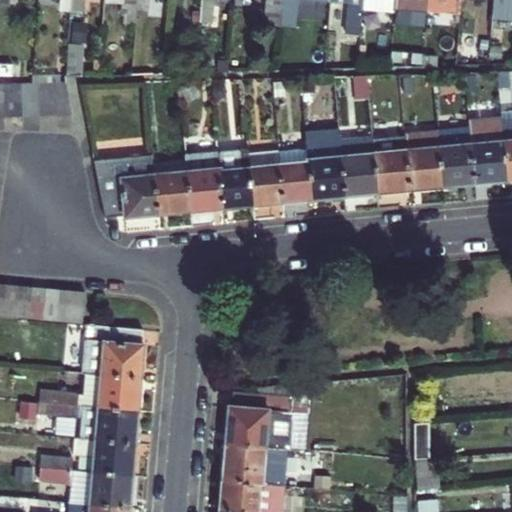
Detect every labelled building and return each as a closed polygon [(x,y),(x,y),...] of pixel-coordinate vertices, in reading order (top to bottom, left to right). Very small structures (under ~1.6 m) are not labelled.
[(72,0),(72,11),(86,12),(87,0),(72,0)] [(126,0),(125,15),(136,16),(137,0),(126,0)] [(137,0),(136,16),(149,17),(149,0),(137,0)] [(190,0),(189,21),(203,21),(204,0),(190,0)] [(204,0),(203,21),(218,22),(219,0),(204,0)] [(268,0),(267,26),(283,27),(285,0),(268,0)] [(285,0),(283,27),(298,27),(299,0),(285,0)] [(343,0),(352,1),(350,31),(362,32),(364,2),(364,0),(343,0)] [(397,0),(397,5),(429,8),(429,0),(397,0)] [(494,4),(492,38),(506,40),(508,3),(495,1),(494,4)] [(494,4),(483,4),(479,37),(492,38),(494,4)] [(86,45),(70,44),(67,79),(83,79),(86,45)] [(492,72),(496,105),(506,103),(504,71),(492,72)] [(354,108),(365,108),(362,77),(351,78),(354,108)] [(53,88),(36,89),(37,119),(54,118),(53,88)] [(53,88),(54,118),(74,118),(68,88),(53,88)] [(18,89),(0,90),(2,120),(19,119),(18,89)] [(37,119),(36,89),(18,89),(19,119),(37,119)] [(499,138),(511,136),(511,120),(497,122),(499,138)] [(467,142),(499,138),(497,122),(465,126),(467,142)] [(467,142),(465,126),(433,129),(435,145),(467,142)] [(406,190),(440,186),(435,145),(433,131),(401,134),(402,148),(406,190)] [(312,199),(342,196),(338,156),(337,141),(336,134),(321,137),(321,141),(323,157),(308,158),(309,162),(312,199)] [(374,193),(406,190),(402,148),(401,134),(368,138),(370,152),(374,193)] [(503,180),(511,178),(511,136),(499,138),(503,180)] [(370,152),(368,138),(337,141),(338,156),(370,152)] [(471,183),(503,180),(499,138),(467,142),(471,183)] [(323,157),(321,141),(307,142),(307,147),(308,158),(323,157)] [(440,186),(471,183),(467,142),(435,145),(440,186)] [(222,208),(252,205),(247,153),(246,147),(217,150),(222,208)] [(278,165),(309,162),(308,158),(307,147),(276,149),(278,165)] [(252,205),(281,202),(278,165),(276,149),(247,153),(252,205)] [(189,211),(222,208),(217,150),(184,154),(184,159),(185,170),(189,211)] [(342,196),(374,193),(370,152),(338,156),(342,196)] [(106,219),(157,214),(154,173),(153,163),(152,155),(97,161),(103,212),(106,219)] [(185,170),(184,159),(153,163),(154,173),(185,170)] [(281,202),(312,199),(309,162),(278,165),(281,202)] [(157,214),(189,211),(185,170),(154,173),(157,214)] [(13,323),(16,292),(4,291),(1,322),(13,323)] [(26,323),(28,293),(16,292),(13,323),(26,323)] [(41,294),(28,293),(26,323),(39,325),(41,294)] [(54,325),(56,296),(41,294),(39,325),(54,325)] [(69,297),(56,296),(54,325),(68,326),(69,297)] [(84,298),(69,297),(68,326),(82,327),(84,298)] [(81,375),(84,375),(142,381),(144,350),(140,350),(142,330),(86,327),(81,375)] [(142,381),(84,375),(82,395),(98,397),(97,410),(139,413),(142,381)] [(46,392),(45,405),(74,408),(75,395),(46,392)] [(284,446),(288,397),(230,392),(229,407),(226,407),(223,442),(284,446)] [(81,408),(97,410),(98,397),(82,395),(81,408)] [(36,418),(37,403),(20,402),(19,417),(36,418)] [(81,408),(74,408),(45,405),(44,417),(73,420),(71,441),(78,441),(136,446),(139,413),(97,410),(81,408)] [(440,459),(437,423),(414,425),(414,462),(433,460),(440,459)] [(136,446),(78,441),(76,458),(93,460),(92,476),(133,480),(136,446)] [(284,446),(223,442),(219,480),(281,485),(284,446)] [(41,459),(39,471),(69,474),(70,461),(41,459)] [(414,462),(414,492),(433,490),(433,460),(414,462)] [(68,487),(66,506),(129,511),(133,480),(92,476),(69,474),(39,471),(38,486),(68,487)] [(278,511),(281,485),(219,480),(217,510),(250,511),(278,511)] [(406,511),(406,494),(393,493),(393,511),(406,511)]
